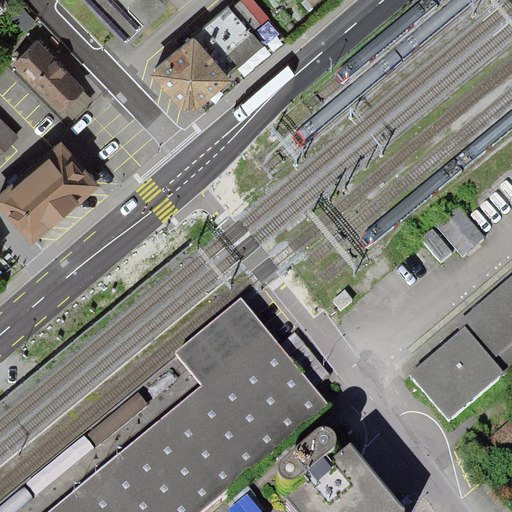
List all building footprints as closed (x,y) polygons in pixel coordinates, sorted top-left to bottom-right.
[(86,0),(127,44),(169,7),(162,0),(86,0)] [(150,74),(181,110),(195,111),(232,82),(228,77),(265,45),(254,33),(271,18),(253,0),(240,0),(231,9),(228,5),(198,31),(150,74)] [(22,5),(11,15),(26,32),(37,23),(22,5)] [(94,102),(82,89),(84,87),(38,39),(12,63),(60,113),(61,112),(72,123),(94,102)] [(0,157),(21,137),(0,116),(0,157)] [(80,202),(101,184),(64,139),(0,193),(0,204),(32,243),(48,229),(80,202)] [(465,260),(487,242),(460,210),(438,227),(465,260)] [(451,255),(432,231),(423,239),(441,262),(451,255)] [(511,343),(511,342),(511,278),(464,319),(469,326),(457,336),(411,375),(449,420),(511,366),(511,343)] [(208,511),(299,438),(327,413),(310,393),(329,377),(296,338),(281,351),(242,305),(177,360),(183,366),(196,382),(202,389),(52,511),(208,511)] [(511,420),(489,440),(505,459),(511,452),(511,420)] [(312,454),(292,472),(283,479),(279,486),(280,493),(284,499),(291,500),(298,498),(307,490),(310,493),(287,511),(392,511),(349,462),(344,466),(331,477),(328,472),(332,468),(336,462),(336,454),(331,449),(324,447),(317,449),(312,454)]
